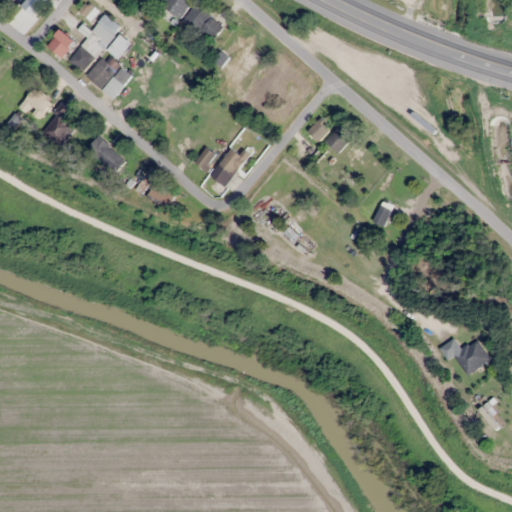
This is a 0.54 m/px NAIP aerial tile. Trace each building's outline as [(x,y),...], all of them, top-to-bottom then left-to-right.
[(45,0),(25,0),(21,6),(31,15),(45,0)] [(194,1),(193,0),(164,0),(162,3),(178,18),(194,1)] [(224,28),(198,3),(184,18),(210,42),(224,28)] [(86,28),(82,32),(88,37),(69,61),(83,73),(121,28),(105,15),(91,32),(86,28)] [(75,43),(63,30),(47,44),(60,57),(75,43)] [(118,56),(127,47),(118,39),(110,49),(118,56)] [(131,77),(107,55),(87,77),(112,98),(131,77)] [(26,95),(15,84),(0,97),(0,109),(5,115),(26,95)] [(52,100),(34,87),(18,109),(27,116),(31,110),(40,117),(52,100)] [(41,128),(59,146),(77,128),(66,117),(72,111),(65,104),(41,128)] [(319,141),(330,130),(319,119),(308,130),(319,141)] [(339,152),(350,138),(337,128),(326,142),(339,152)] [(88,149),(115,171),(125,158),(98,136),(88,149)] [(205,171),(215,153),(205,147),(195,164),(205,171)] [(247,158),(233,147),(210,175),(225,186),(247,158)] [(148,195),(167,207),(174,196),(154,185),(148,195)] [(385,227),(393,205),(382,200),(373,222),(385,227)] [(490,360),(477,339),(453,354),(467,375),(490,360)]
